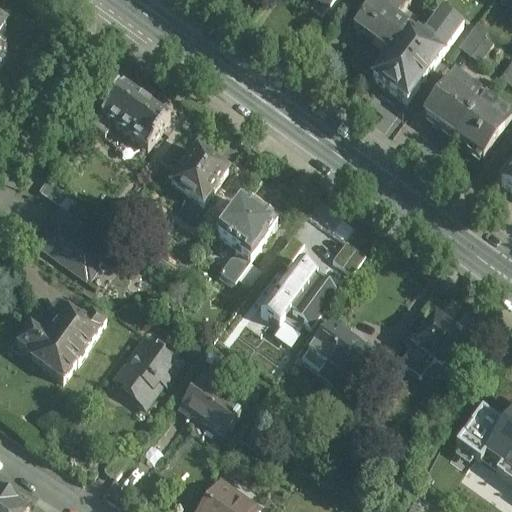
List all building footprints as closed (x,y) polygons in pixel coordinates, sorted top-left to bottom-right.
[(308,0),(329,15),(340,0),(308,0)] [(378,0),(360,24),(353,33),(355,34),(356,34),(386,56),(388,61),(407,35),(394,25),(412,0),(378,0)] [(419,43),(407,35),(388,61),(372,82),(405,107),(462,29),(441,13),(419,43)] [(472,32),(458,51),(469,59),(483,40),(472,32)] [(511,63),(499,82),(511,90),(511,63)] [(452,79),(422,120),(455,144),(484,102),(483,102),(482,104),(468,94),(469,92),(452,79)] [(140,103),(122,90),(101,119),(97,117),(88,129),(105,141),(113,130),(147,155),(139,165),(140,166),(170,124),(153,112),(153,111),(151,107),(146,103),(141,102),(140,103)] [(511,122),(484,102),(455,144),(482,164),(511,122)] [(228,177),(197,154),(170,189),(202,212),(228,177)] [(511,169),(499,186),(511,195),(511,169)] [(66,199),(48,186),(40,197),(58,211),(66,199)] [(258,221),(242,210),(242,209),(240,208),(218,239),(238,253),(234,259),(238,262),(235,265),(233,264),(221,280),(235,290),(265,249),(264,248),(273,234),(274,235),(276,232),(258,220),(258,221)] [(76,224),(59,211),(52,221),(55,224),(55,223),(69,233),(72,230),(76,224)] [(69,233),(55,223),(55,224),(36,250),(85,286),(86,283),(90,286),(98,274),(102,277),(110,266),(106,263),(107,261),(69,233)] [(85,230),(76,224),(72,230),(80,236),(85,230)] [(304,252),(293,243),(280,261),(291,269),(304,252)] [(346,248),(333,268),(352,281),(366,261),(346,248)] [(313,291),(293,276),(272,305),(292,320),(291,321),(293,323),(291,326),(291,330),(292,333),(294,336),(298,338),(302,338),(305,336),(308,334),(309,335),(336,298),(318,285),(313,291)] [(106,329),(76,306),(69,316),(68,316),(47,343),(31,330),(16,349),(33,362),(31,365),(62,388),(76,369),(77,370),(87,357),(86,356),(99,338),(99,337),(106,329)] [(477,354),(435,323),(428,332),(411,356),(401,370),(420,383),(432,366),(456,383),(477,354)] [(417,324),(399,347),(411,356),(428,332),(417,324)] [(370,358),(330,329),(301,368),(319,380),(326,370),(349,387),(359,374),(370,358)] [(158,358),(144,347),(114,388),(129,399),(126,403),(145,417),(167,387),(170,386),(181,372),(180,369),(160,355),(158,358)] [(349,387),(329,415),(343,425),(372,385),(359,374),(349,387)] [(203,380),(178,414),(180,416),(182,414),(190,420),(192,417),(223,440),(222,442),(223,443),(233,428),(235,429),(238,424),(237,423),(240,419),(238,417),(237,419),(216,404),(219,400),(220,398),(220,395),(219,393),(218,391),(203,380)] [(511,418),(504,430),(481,414),(455,452),(459,455),(455,461),(469,471),(473,466),(511,493),(511,418)] [(131,461),(122,454),(117,455),(106,471),(106,475),(116,482),(131,461)] [(240,506),(218,490),(206,507),(209,509),(207,511),(254,511),(243,503),(240,506)] [(19,506),(0,493),(0,511),(25,511),(19,507),(19,506)]
